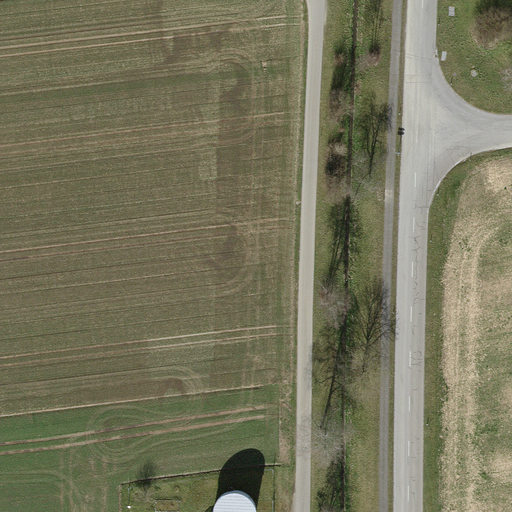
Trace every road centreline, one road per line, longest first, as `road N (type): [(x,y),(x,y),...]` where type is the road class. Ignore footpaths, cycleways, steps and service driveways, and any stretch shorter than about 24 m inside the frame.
road 1 (track): [(314,0),(304,511)]
road 2 (tertiary): [(417,133),(409,511)]
road 3 (tertiary): [(423,0),(417,133)]
